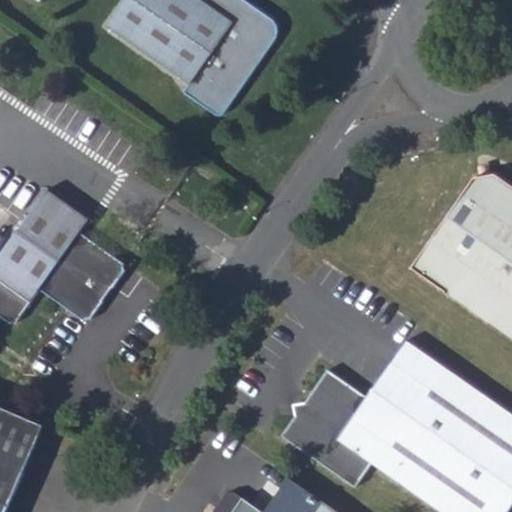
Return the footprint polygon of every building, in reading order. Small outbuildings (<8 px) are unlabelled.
[(125,0),(109,23),(191,83),(186,91),(227,119),(290,30),(246,0),(125,0)] [(476,179),(471,180),(410,269),(511,338),(511,188),(490,174),(488,175),(476,179)] [(46,293),(82,319),(94,318),(128,270),(126,263),(85,235),(94,225),(51,196),(0,267),(0,316),(14,326),(24,323),(46,293)] [(285,440),(358,490),(376,466),(443,511),(510,511),(511,510),(511,415),(406,344),(367,399),(329,374),(309,404),(296,408),(297,420),(285,440)] [(0,511),(7,511),(45,427),(0,408),(0,511)] [(343,511),(295,477),(271,511),(248,496),(240,490),(228,492),(218,508),(217,511),(343,511)]
